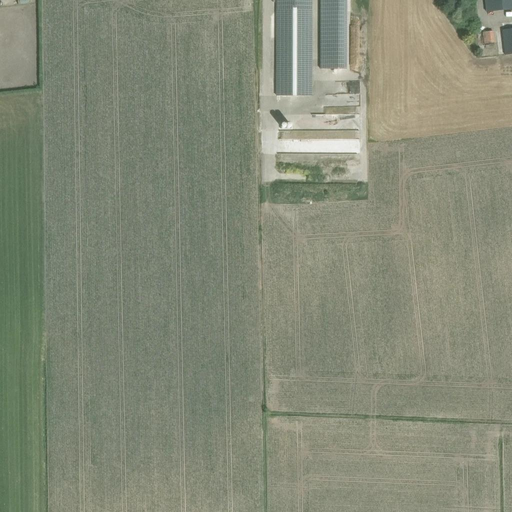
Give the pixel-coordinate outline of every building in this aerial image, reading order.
[(276,0),(277,96),(311,96),(311,0),(276,0)] [(345,69),(345,0),(319,0),(319,69),(345,69)] [(511,0),(484,0),(486,12),(511,9),(511,0)] [(511,55),(511,28),(495,30),(498,56),(505,55),(505,56),(511,55)] [(492,32),(484,33),(485,45),(494,44),(492,32)]
